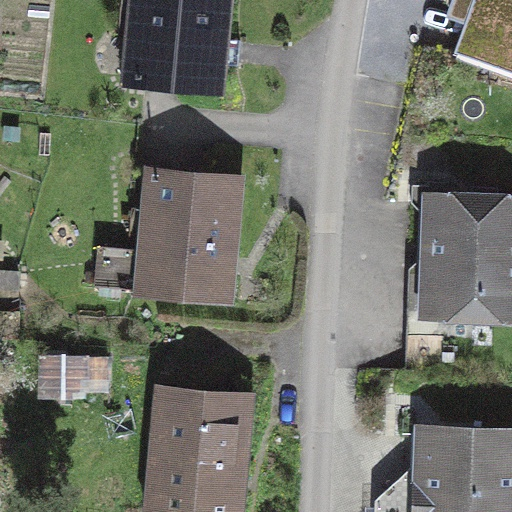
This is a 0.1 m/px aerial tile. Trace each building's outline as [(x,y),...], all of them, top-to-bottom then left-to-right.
[(124,34),(119,85),(224,96),(227,66),(239,67),(242,39),(230,38),(233,0),(121,0),(118,34),(124,34)] [(511,0),(450,0),(446,14),(464,21),(454,50),(459,52),(457,58),(511,77),(511,0)] [(410,78),(412,62),(378,57),(376,73),(410,78)] [(133,290),(133,297),(234,306),(246,174),(144,165),(137,247),(98,244),(94,286),(98,287),(97,298),(120,300),(121,289),(133,290)] [(511,192),(420,189),(414,319),(430,320),(430,333),(470,335),(470,322),(511,323),(511,192)] [(30,225),(40,228),(46,211),(35,208),(30,225)] [(89,357),(89,351),(38,351),(38,398),(55,398),(55,405),(71,405),(71,398),(90,398),(90,392),(111,392),(110,357),(89,357)] [(154,382),(142,511),(244,511),(255,391),(154,382)] [(511,511),(511,426),(413,423),(410,511),(511,511)]
